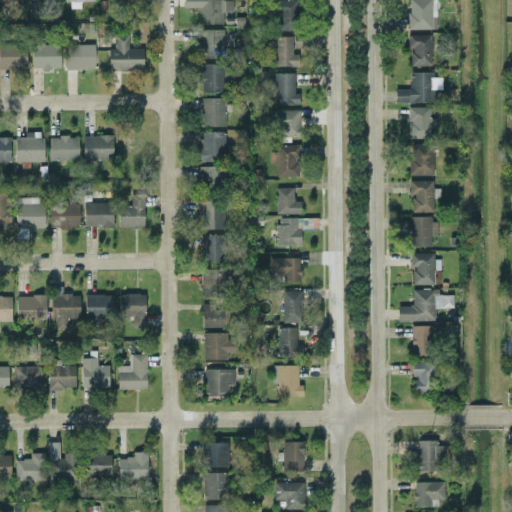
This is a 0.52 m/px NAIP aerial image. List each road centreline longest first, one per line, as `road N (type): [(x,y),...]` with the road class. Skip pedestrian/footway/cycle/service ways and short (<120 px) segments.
road 1 (residential): [(162,0),(168,511)]
road 2 (secondary): [(376,511),(372,0)]
road 3 (secondary): [(330,0),(333,511)]
road 4 (residential): [(457,419),(0,422)]
road 5 (residential): [(165,262),(0,263)]
road 6 (residential): [(163,101),(0,102)]
